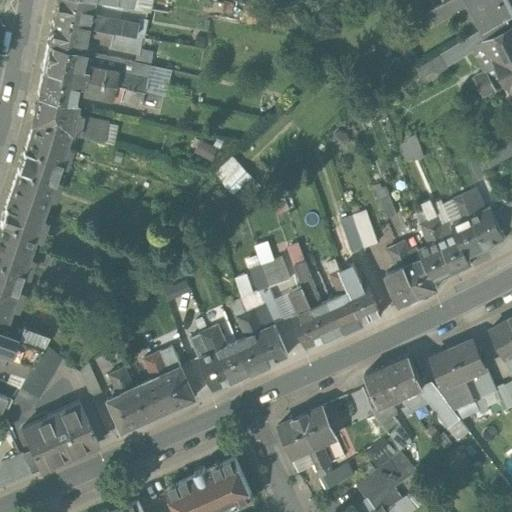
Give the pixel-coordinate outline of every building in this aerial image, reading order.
[(138,7),(120,4),(117,18),(94,11),(89,13),(91,2),(96,3),(96,0),(57,0),(57,1),(55,9),(53,19),(87,25),(133,35),(138,7)] [(120,4),(100,0),(96,0),(96,3),(91,2),(89,13),(94,11),(117,18),(120,4)] [(147,0),(120,0),(120,4),(138,7),(146,9),(147,0)] [(511,0),(442,0),(434,5),(427,9),(433,20),(464,2),(472,3),(467,6),(470,12),(475,10),(484,28),(511,11),(511,0)] [(427,9),(416,15),(423,26),(433,20),(427,9)] [(53,19),(48,45),(87,53),(87,50),(82,49),(85,37),(87,25),(53,19)] [(133,35),(87,25),(85,37),(89,40),(108,44),(107,48),(137,54),(140,36),(133,35)] [(511,29),(486,43),(503,76),(511,71),(511,29)] [(470,36),(449,48),(456,60),(477,48),(470,36)] [(87,53),(48,45),(42,70),(123,87),(144,92),(150,67),(87,53)] [(123,87),(42,70),(37,96),(74,104),(76,93),(99,98),(99,96),(120,100),(123,87)] [(511,71),(503,76),(511,92),(511,71)] [(487,74),(476,80),(480,89),(492,83),(487,74)] [(492,83),(480,89),(485,98),(497,92),(492,83)] [(144,92),(123,87),(120,100),(142,105),(144,92)] [(74,104),(37,96),(31,124),(70,132),(93,140),(99,142),(102,122),(75,116),(78,105),(74,104)] [(511,123),(499,131),(505,142),(511,138),(511,123)] [(20,161),(57,174),(60,165),(70,132),(31,124),(32,124),(24,151),(23,151),(20,161)] [(511,139),(501,145),(505,153),(511,149),(511,139)] [(474,150),(462,155),(475,184),(487,179),(474,150)] [(217,174),(239,191),(253,172),(231,155),(217,174)] [(57,174),(20,161),(16,170),(17,171),(8,198),(44,210),(53,184),(54,184),(57,174)] [(386,185),(375,190),(386,217),(397,213),(386,185)] [(500,229),(490,207),(484,210),(475,189),(461,195),(485,247),(496,242),(506,238),(502,229),(500,229)] [(485,247),(461,195),(453,199),(462,219),(453,224),(457,232),(467,254),(485,247)] [(44,210),(8,198),(0,221),(0,236),(32,247),(35,238),(44,210)] [(430,200),(422,203),(429,219),(437,216),(430,200)] [(511,202),(502,207),(511,226),(511,202)] [(457,232),(446,237),(437,216),(429,219),(451,271),(463,266),(464,267),(471,264),(467,254),(457,232)] [(451,271),(429,219),(419,223),(429,244),(419,248),(423,257),(433,279),(451,271)] [(371,220),(358,225),(366,246),(379,241),(371,220)] [(358,225),(346,230),(355,251),(366,246),(358,225)] [(32,247),(0,236),(0,276),(20,284),(23,275),(22,274),(31,248),(32,248),(32,247)] [(423,257),(414,261),(405,240),(396,244),(420,297),(429,293),(428,292),(429,292),(437,288),(433,279),(423,257)] [(420,297),(396,244),(387,248),(396,269),(386,273),(400,305),(410,300),(410,301),(420,297)] [(282,257),(261,265),(269,287),(290,279),(282,257)] [(331,299),(322,303),(303,262),(294,266),(303,286),(326,339),(335,335),(335,334),(345,330),(331,299)] [(367,282),(362,284),(353,263),(340,269),(363,322),(363,321),(364,321),(374,316),(374,317),(383,313),(379,305),(378,305),(367,282)] [(261,265),(249,269),(257,291),(269,287),(261,265)] [(363,322),(340,269),(331,273),(340,294),(331,299),(345,330),(354,326),(363,322)] [(16,293),(20,284),(0,276),(0,317),(6,320),(16,293)] [(326,339),(303,286),(290,292),(299,313),(292,316),(306,348),(315,344),(315,343),(325,338),(325,339),(326,339)] [(241,298),(225,305),(232,318),(238,316),(246,312),(241,298)] [(289,355),(264,304),(246,312),(270,364),(270,363),(280,358),(281,359),(289,355)] [(212,310),(203,314),(206,322),(215,318),(212,310)] [(270,364),(246,312),(238,316),(247,335),(237,340),(251,372),(260,368),(261,368),(270,364)] [(511,317),(492,328),(508,356),(511,354),(511,317)] [(227,345),(218,325),(209,329),(233,380),(242,376),(251,372),(237,340),(227,345)] [(233,380),(209,329),(200,333),(209,353),(199,357),(209,379),(208,379),(213,389),(222,385),(221,385),(231,380),(232,380),(232,381),(233,380)] [(0,352),(29,364),(44,343),(21,335),(19,340),(0,332),(0,352)] [(473,338),(452,347),(466,377),(461,379),(465,387),(477,381),(474,374),(487,368),(473,338)] [(25,377),(19,386),(38,398),(61,357),(44,343),(25,377)] [(452,347),(434,355),(447,383),(443,385),(458,407),(471,400),(465,387),(461,379),(466,377),(452,347)] [(181,364),(170,369),(161,349),(153,353),(177,405),(185,402),(185,401),(186,401),(185,400),(195,396),(181,364)] [(29,364),(0,352),(0,367),(25,377),(29,364)] [(177,405),(153,353),(145,356),(154,377),(143,381),(158,413),(166,409),(166,410),(167,409),(167,410),(177,405)] [(406,354),(400,356),(401,357),(387,363),(387,364),(401,395),(417,388),(422,400),(428,398),(449,425),(460,417),(432,380),(422,384),(409,354),(406,355),(406,354)] [(101,390),(87,361),(77,371),(88,395),(101,390)] [(387,364),(373,370),(373,368),(367,371),(368,372),(365,374),(379,405),(387,402),(401,395),(387,364)] [(143,381),(134,386),(125,365),(116,369),(139,422),(149,418),(148,417),(149,417),(158,413),(143,381)] [(116,369),(107,373),(114,389),(110,391),(112,396),(106,399),(120,430),(129,425),(129,426),(130,426),(139,422),(116,369)] [(477,381),(465,387),(471,400),(471,402),(478,399),(476,394),(482,392),(477,381)] [(511,394),(508,387),(500,390),(506,403),(511,400),(511,394)] [(487,395),(484,396),(482,392),(476,394),(478,399),(484,412),(492,408),(487,395)] [(47,417),(20,429),(31,453),(38,470),(97,444),(78,401),(46,415),(47,417)] [(379,405),(373,408),(377,417),(380,420),(403,449),(412,442),(400,427),(402,426),(391,412),(387,402),(379,405)] [(322,406),(294,419),(301,433),(307,430),(314,446),(321,443),(336,436),(322,406)] [(301,433),(294,419),(279,426),(293,456),(308,449),(314,446),(307,430),(301,433)] [(314,446),(308,449),(311,457),(324,451),(321,443),(314,446)] [(324,451),(311,457),(317,470),(323,468),(321,462),(328,459),(324,451)] [(38,470),(31,453),(23,456),(31,473),(38,470)] [(22,454),(0,464),(4,473),(0,474),(0,486),(31,473),(23,456),(22,454)] [(196,475),(167,488),(177,511),(215,511),(221,509),(222,511),(223,511),(241,504),(238,497),(250,492),(235,457),(206,470),(205,468),(195,472),(196,475)] [(328,459),(321,462),(323,468),(330,464),(328,459)] [(346,464),(321,479),(326,489),(352,474),(346,464)] [(382,464),(357,483),(365,496),(391,478),(382,464)] [(371,498),(356,508),(358,511),(369,511),(370,511),(377,507),(371,498)] [(112,511),(108,511),(105,511),(144,511),(139,500),(112,511)] [(382,503),(377,507),(379,511),(383,511),(386,510),(382,503)]
